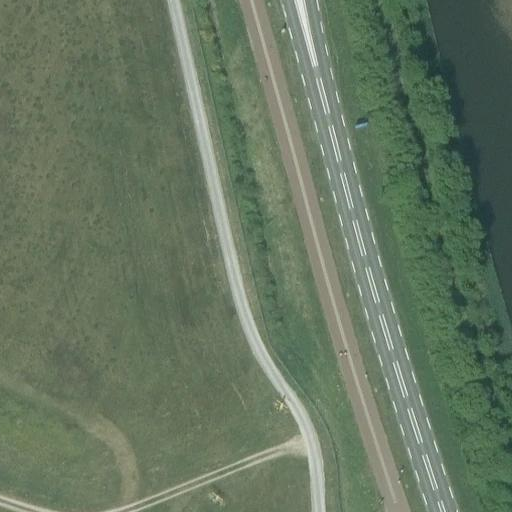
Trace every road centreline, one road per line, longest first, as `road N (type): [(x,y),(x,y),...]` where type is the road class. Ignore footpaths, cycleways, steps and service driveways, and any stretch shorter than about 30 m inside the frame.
road 1 (unclassified): [(250,0),(397,511)]
road 2 (secondary): [(443,511),(304,29)]
road 3 (track): [(313,444),(124,511)]
